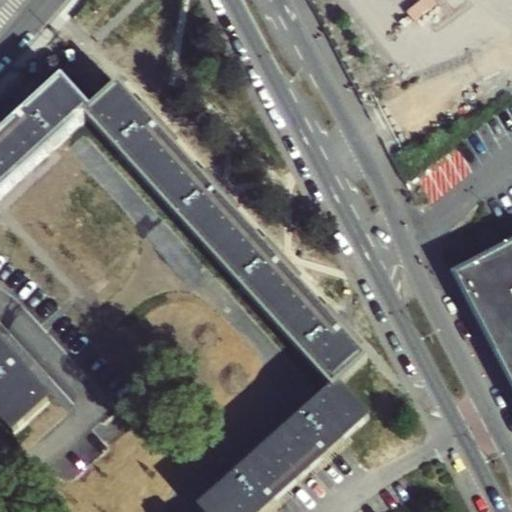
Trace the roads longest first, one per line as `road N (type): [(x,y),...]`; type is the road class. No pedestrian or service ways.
road 1 (secondary): [(232,0),(502,511)]
road 2 (secondary): [(511,457),(283,0)]
